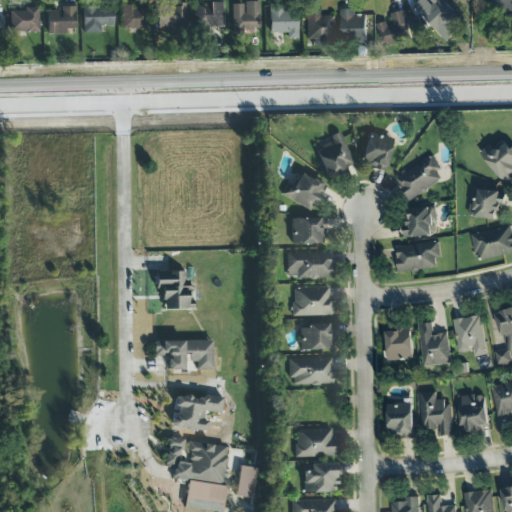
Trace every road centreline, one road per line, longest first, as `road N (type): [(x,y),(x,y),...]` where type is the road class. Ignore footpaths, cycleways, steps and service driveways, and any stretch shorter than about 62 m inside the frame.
road 1 (tertiary): [(511,68),(0,84)]
road 2 (tertiary): [(0,106),(511,91)]
road 3 (residential): [(128,439),(121,104)]
road 4 (residential): [(370,511),(363,209)]
road 5 (residential): [(365,296),(511,278)]
road 6 (residential): [(511,457),(369,469)]
